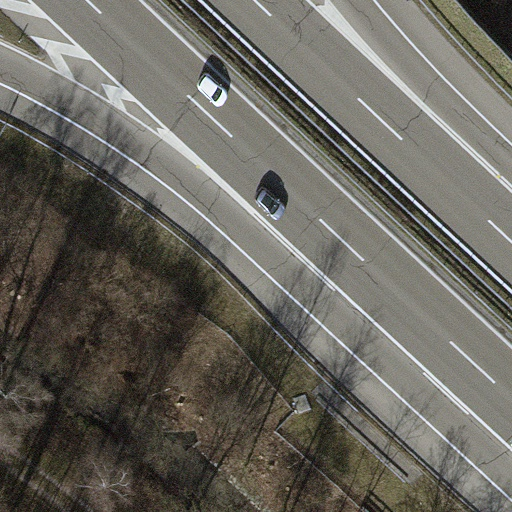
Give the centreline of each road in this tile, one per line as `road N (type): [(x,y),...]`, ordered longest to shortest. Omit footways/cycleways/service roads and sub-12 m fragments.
road 1 (motorway): [(0,69),(150,151),(511,415)]
road 2 (motorway): [(86,0),(511,401)]
road 3 (motorway): [(493,223),(257,0)]
road 4 (motorway): [(493,223),(351,0)]
